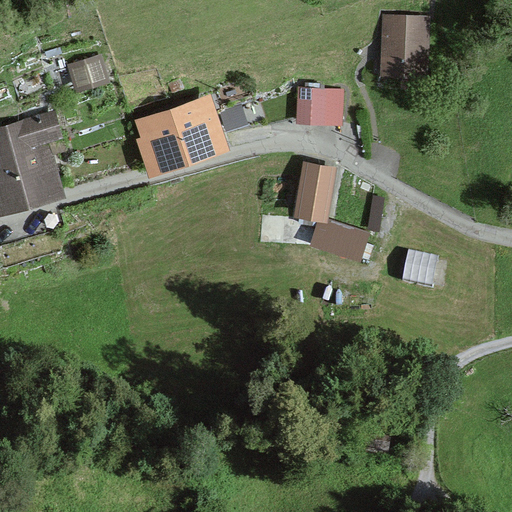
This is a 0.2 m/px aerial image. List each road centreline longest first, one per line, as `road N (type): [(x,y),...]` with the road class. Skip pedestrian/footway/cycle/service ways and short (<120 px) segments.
road 1 (residential): [(511,236),(472,228),(339,147),(305,139),(0,220)]
road 2 (residential): [(511,338),(447,367),(434,399),(428,484),(412,511)]
